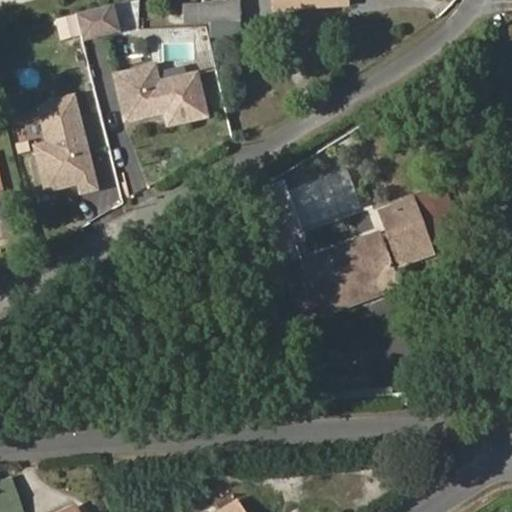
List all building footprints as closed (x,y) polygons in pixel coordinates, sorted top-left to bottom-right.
[(348,7),(347,0),(339,0),(340,1),(268,6),(269,12),(348,7)] [(236,25),(235,2),(173,6),(174,24),(212,22),(212,26),(236,25)] [(112,4),(74,14),(81,41),(119,31),(112,4)] [(237,45),(236,25),(212,26),(213,47),(237,45)] [(193,26),(156,30),(160,64),(197,60),(193,26)] [(123,123),(160,113),(164,130),(208,119),(195,70),(158,79),(154,64),(111,75),(123,123)] [(40,188),(68,181),(72,195),(97,189),(73,93),(32,103),(42,142),(29,145),(40,188)] [(317,318),(399,288),(393,270),(435,255),(432,248),(449,242),(431,194),(414,200),(411,193),(389,201),(396,219),(378,225),(380,229),(297,260),(299,265),(280,272),(297,317),(314,310),(317,318)] [(396,219),(389,201),(372,208),(378,225),(396,219)] [(282,357),(267,277),(252,280),(268,360),(282,357)] [(305,396),(297,355),(297,354),(282,357),(268,360),(268,361),(276,402),(305,396)] [(21,511),(9,479),(0,482),(0,511),(21,511)] [(244,511),(237,501),(219,511),(244,511)]
